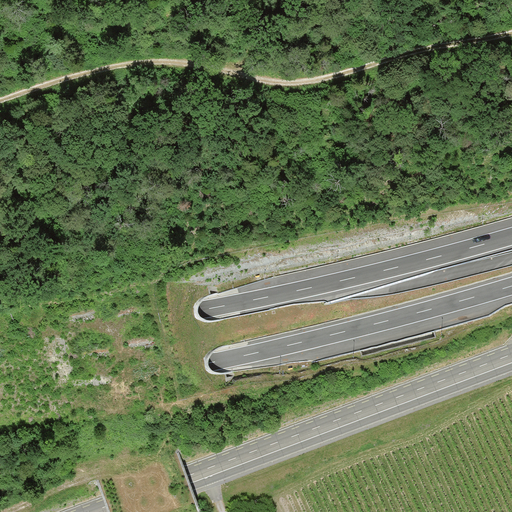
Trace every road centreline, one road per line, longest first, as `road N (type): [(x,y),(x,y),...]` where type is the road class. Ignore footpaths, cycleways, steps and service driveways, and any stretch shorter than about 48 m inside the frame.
road 1 (motorway): [(0,399),(259,352),(511,286)]
road 2 (track): [(0,101),(143,64),(310,83),(418,50),(511,33)]
road 3 (motorway): [(511,236),(261,298),(0,341)]
road 4 (primary): [(99,511),(511,357)]
